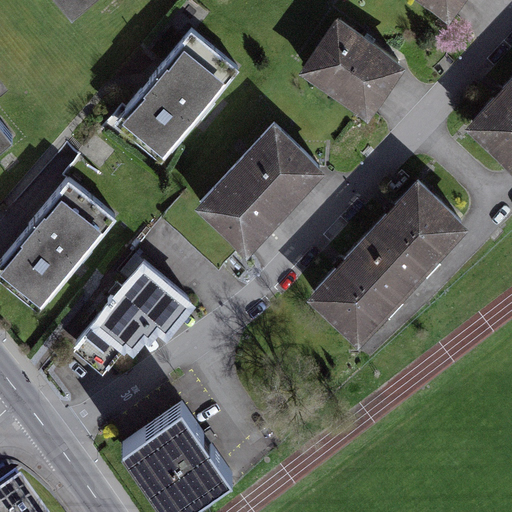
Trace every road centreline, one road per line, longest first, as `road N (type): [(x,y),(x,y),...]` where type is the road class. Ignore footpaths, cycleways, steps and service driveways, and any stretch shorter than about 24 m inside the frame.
road 1 (residential): [(54,441),(265,285),(425,119)]
road 2 (residential): [(507,205),(376,339)]
road 3 (residential): [(425,119),(511,25)]
